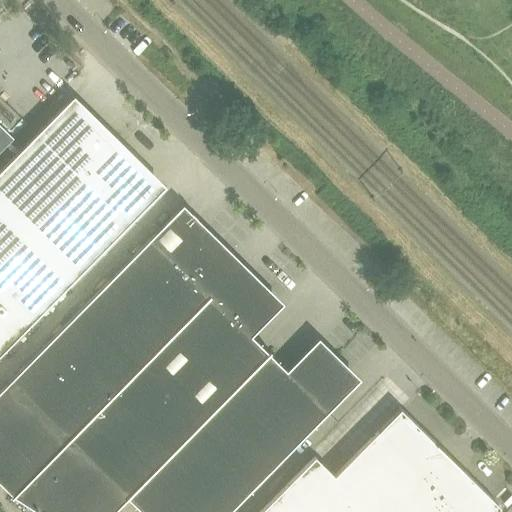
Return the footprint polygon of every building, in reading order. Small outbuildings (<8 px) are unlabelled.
[(129,186),(144,171),(86,115),(71,130),(55,115),(64,106),(63,105),(0,169),(0,354),(155,194),(154,193),(145,202),(129,186)] [(0,149),(13,137),(0,124),(0,149)] [(0,485),(11,496),(67,439),(225,279),(224,278),(223,279),(216,272),(231,257),(200,227),(170,257),(151,238),(155,235),(153,234),(0,388),(0,485)] [(225,279),(67,439),(11,496),(36,511),(110,511),(125,497),(267,353),(247,333),(277,303),(246,273),(232,288),(225,281),(226,280),(225,279)] [(267,353),(125,497),(140,511),(226,511),(342,395),(341,394),(340,395),(333,388),(348,373),(317,343),(287,373),(267,353)] [(493,511),(498,507),(463,472),(399,409),(377,431),(333,475),(313,456),(258,511),(493,511)]
